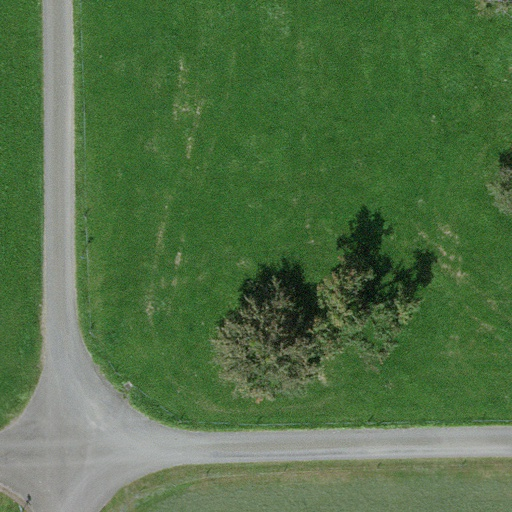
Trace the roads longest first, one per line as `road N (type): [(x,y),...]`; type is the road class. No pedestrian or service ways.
road 1 (unclassified): [(73,447),(64,0)]
road 2 (track): [(511,440),(73,447)]
